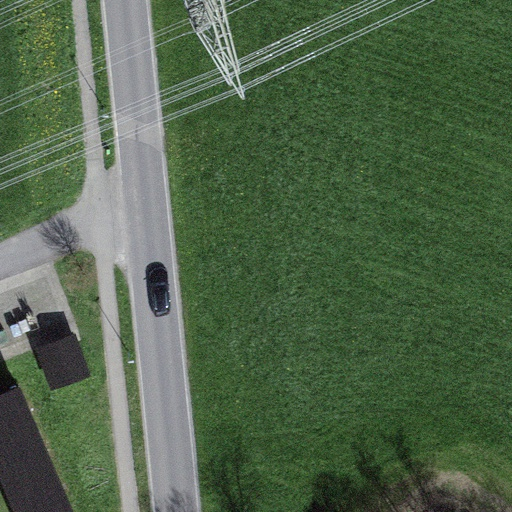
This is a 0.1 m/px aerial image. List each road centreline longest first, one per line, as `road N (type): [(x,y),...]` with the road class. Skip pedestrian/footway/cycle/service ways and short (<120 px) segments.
road 1 (unclassified): [(180,511),(127,0)]
road 2 (track): [(148,196),(0,261)]
